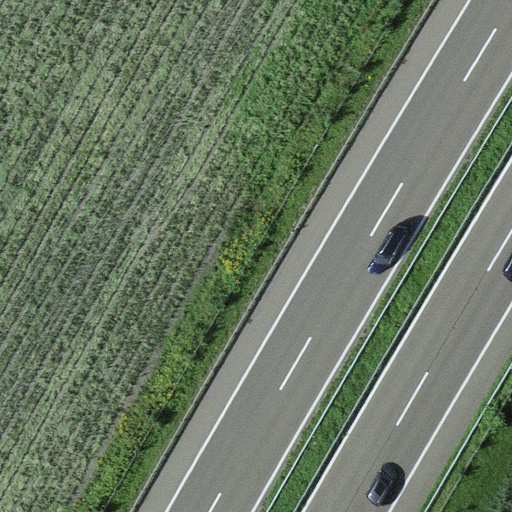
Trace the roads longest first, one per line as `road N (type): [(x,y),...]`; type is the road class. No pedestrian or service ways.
road 1 (motorway): [(511,18),(214,511)]
road 2 (motorway): [(351,511),(511,241)]
